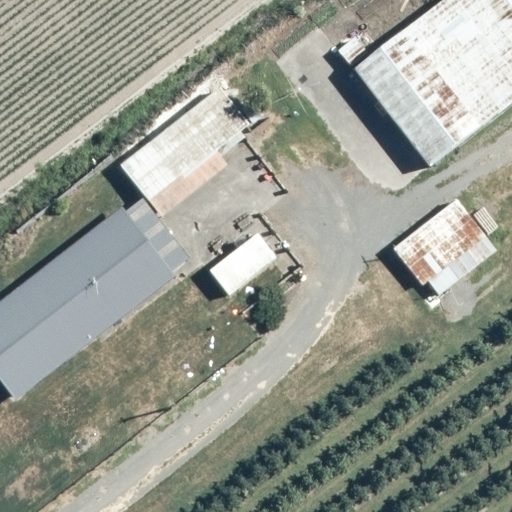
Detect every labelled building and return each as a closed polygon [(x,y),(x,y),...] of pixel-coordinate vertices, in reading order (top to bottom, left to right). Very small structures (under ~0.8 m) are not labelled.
[(511,97),(511,0),(436,0),(352,66),(428,163),(511,97)] [(248,122),(219,84),(119,163),(161,215),(228,162),(216,147),(248,122)] [(193,258),(140,190),(0,297),(0,379),(13,397),(175,273),(193,258)] [(495,249),(453,197),(392,246),(434,298),(495,249)] [(275,256),(248,224),(201,263),(228,295),(275,256)]
